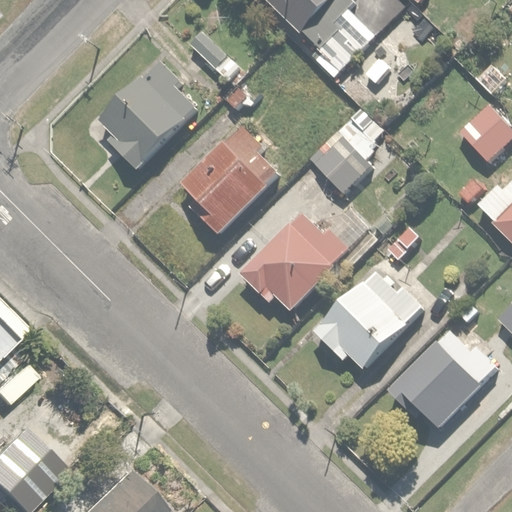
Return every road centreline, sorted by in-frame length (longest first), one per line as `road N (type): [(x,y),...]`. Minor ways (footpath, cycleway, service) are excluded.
road 1 (residential): [(0,183),(329,511)]
road 2 (residential): [(0,87),(84,0)]
